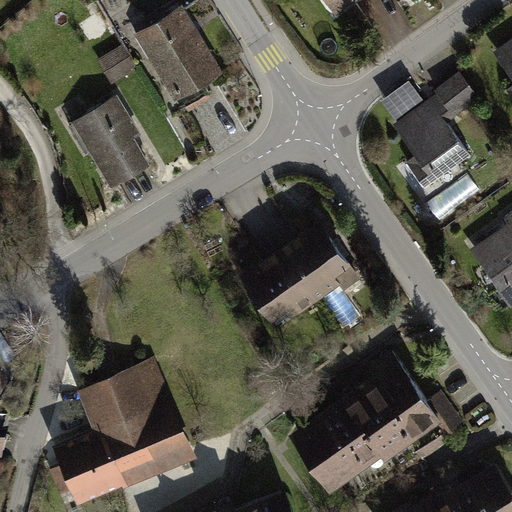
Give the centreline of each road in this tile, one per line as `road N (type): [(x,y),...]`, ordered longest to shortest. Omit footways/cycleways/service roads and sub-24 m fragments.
road 1 (tertiary): [(315,125),(507,397)]
road 2 (residential): [(64,274),(315,125)]
road 3 (residential): [(64,274),(49,389),(16,511)]
road 4 (residential): [(315,125),(491,0)]
road 5 (residential): [(0,86),(40,140),(64,274)]
road 6 (tertiary): [(235,0),(315,125)]
